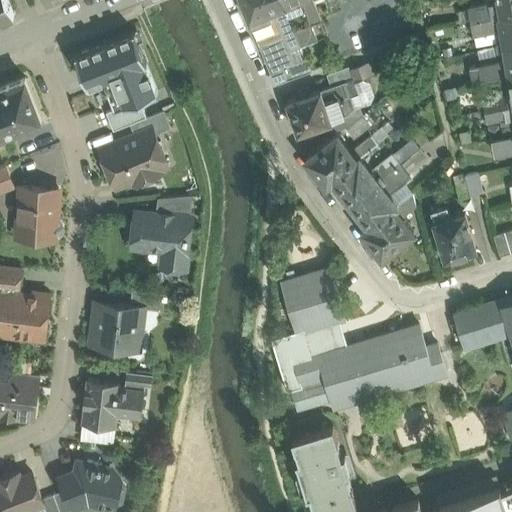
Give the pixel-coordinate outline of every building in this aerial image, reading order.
[(9,0),(0,0),(0,17),(14,12),(9,0)] [(242,0),(250,18),(251,18),(260,43),(283,34),(274,9),(286,4),(283,0),(242,0)] [(283,0),(286,4),(301,44),(317,38),(311,23),(321,19),(314,0),(283,0)] [(511,0),(496,0),(469,6),(471,20),(511,11),(511,0)] [(471,20),(469,6),(461,8),(463,21),(471,20)] [(511,11),(471,20),(474,34),(501,28),(503,39),(497,41),(498,45),(511,42),(511,11)] [(135,31),(76,54),(88,85),(112,75),(124,105),(157,92),(145,63),(147,62),(135,31)] [(506,59),(479,64),(482,79),(509,73),(511,72),(511,42),(498,45),(499,50),(504,48),(506,59)] [(307,57),(284,65),(289,77),(312,69),(307,57)] [(364,63),(350,68),(353,76),(367,71),(364,63)] [(479,64),(471,66),(474,81),(482,79),(479,64)] [(349,65),(327,73),(331,85),(353,77),(353,76),(350,68),(349,65)] [(507,90),(483,96),(485,109),(511,103),(511,72),(509,73),(511,94),(511,98),(508,99),(507,90)] [(26,77),(0,87),(0,135),(42,119),(26,77)] [(321,88),(287,100),(298,132),(332,120),(332,118),(347,113),(355,105),(351,93),(358,90),(353,77),(331,85),(321,88)] [(511,103),(485,109),(488,122),(511,117),(510,108),(511,107),(511,122),(503,125),(505,135),(511,133),(511,103)] [(347,113),(332,118),(332,120),(335,130),(351,124),(360,117),(355,105),(347,113)] [(484,109),(464,114),(466,124),(487,120),(484,109)] [(164,110),(130,123),(135,134),(153,127),(155,133),(171,127),(164,110)] [(135,134),(101,149),(116,186),(134,178),(135,182),(162,171),(151,146),(159,143),(155,133),(153,127),(135,134)] [(338,132),(327,141),(326,140),(316,148),(317,148),(306,157),(326,183),(333,178),(332,177),(361,155),(379,141),(372,132),(351,149),(338,132)] [(511,133),(505,135),(494,137),(496,151),(511,147),(511,133)] [(413,137),(394,152),(402,162),(421,147),(413,137)] [(421,147),(402,162),(410,172),(428,158),(421,147)] [(361,155),(332,177),(333,178),(350,201),(402,162),(394,152),(394,151),(371,169),(361,155)] [(402,162),(350,201),(368,224),(369,225),(397,203),(390,194),(413,176),(410,172),(402,162)] [(4,164),(0,165),(0,191),(13,186),(4,164)] [(478,172),(465,174),(471,194),(483,191),(478,172)] [(465,173),(454,176),(460,197),(471,194),(465,173)] [(59,188),(21,185),(17,235),(55,238),(56,235),(59,235),(62,232),(62,225),(60,222),(56,222),(59,188)] [(397,203),(369,225),(368,224),(362,228),(382,255),(393,246),(394,247),(404,240),(403,239),(414,230),(401,214),(416,203),(413,191),(397,203)] [(194,193),(158,197),(156,210),(191,213),(194,193)] [(450,216),(447,205),(432,210),(446,256),(477,247),(466,211),(450,216)] [(156,210),(153,210),(153,213),(136,211),(135,222),(130,221),(129,235),(133,236),(132,244),(165,248),(163,265),(185,267),(192,213),(191,213),(156,210)] [(511,226),(491,232),(497,254),(511,249),(511,226)] [(22,267),(0,264),(0,287),(19,290),(22,267)] [(420,323),(331,351),(322,323),(346,316),(330,265),(282,280),(297,330),(305,328),(312,351),(294,356),(303,386),(293,388),(299,407),(333,398),(336,406),(448,372),(439,341),(427,345),(420,323)] [(19,290),(0,287),(0,321),(3,322),(2,332),(6,332),(9,336),(17,337),(21,334),(44,337),(44,335),(41,334),(45,305),(48,305),(49,294),(19,290)] [(163,292),(133,288),(131,303),(144,305),(144,306),(161,308),(163,292)] [(511,301),(510,296),(455,313),(465,345),(511,331),(511,301)] [(119,304),(97,302),(92,339),(106,340),(105,345),(134,348),(137,321),(142,322),(144,306),(144,305),(131,303),(119,302),(119,304)] [(152,373),(127,370),(125,382),(151,385),(152,373)] [(40,374),(16,371),(15,383),(36,385),(36,386),(39,386),(40,374)] [(120,381),(88,378),(86,392),(85,392),(83,403),(85,404),(82,422),(115,426),(117,413),(141,416),(145,388),(120,385),(120,381)] [(15,383),(0,380),(0,412),(4,413),(4,414),(14,415),(14,414),(30,416),(31,404),(34,404),(36,386),(36,385),(15,383)] [(321,511),(327,511),(359,502),(335,426),(298,438),(321,511)] [(102,463),(87,460),(87,463),(78,461),(77,467),(74,468),(73,473),(74,475),(63,479),(67,488),(74,506),(75,506),(89,500),(91,501),(94,504),(103,506),(106,504),(110,505),(110,507),(112,507),(113,503),(116,504),(122,501),(126,485),(121,480),(118,480),(119,478),(110,468),(101,466),(102,463)] [(19,472),(0,479),(0,511),(25,511),(24,510),(44,503),(45,503),(43,497),(32,471),(21,476),(19,472)] [(67,488),(54,493),(61,511),(77,511),(75,506),(74,506),(67,488)] [(511,511),(511,510),(506,490),(439,510),(440,511),(511,511)] [(61,511),(54,493),(43,497),(45,503),(44,503),(46,511),(61,511)] [(424,511),(420,497),(372,511),(424,511)]
